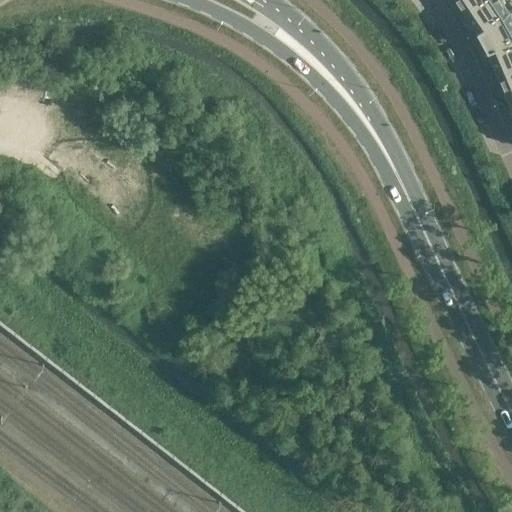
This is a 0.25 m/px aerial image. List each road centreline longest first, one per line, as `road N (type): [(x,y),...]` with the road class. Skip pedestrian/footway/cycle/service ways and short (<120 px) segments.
road 1 (secondary): [(511,413),(358,108),(312,59)]
road 2 (residential): [(511,159),(431,0)]
road 3 (secondary): [(187,0),(312,59)]
